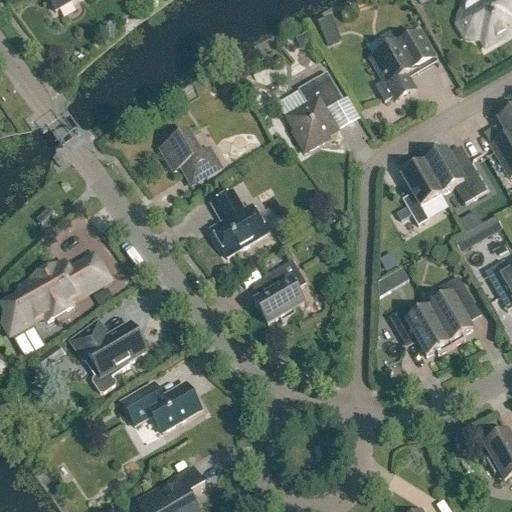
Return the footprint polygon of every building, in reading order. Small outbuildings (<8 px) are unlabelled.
[(46,0),(56,16),(82,0),(46,0)] [(458,28),(466,40),(476,43),(479,41),(485,52),(503,41),(501,37),(510,32),(511,23),(511,0),(488,0),(489,0),(487,8),(474,15),(468,14),(464,16),(461,18),(458,28)] [(325,52),(345,45),(339,29),(320,36),(325,52)] [(302,55),(314,49),(308,37),(296,43),(302,55)] [(393,102),(395,106),(415,94),(406,80),(415,75),(417,78),(437,66),(420,37),(401,48),(400,46),(371,63),(383,86),(375,91),(385,107),(393,102)] [(343,105),(327,77),(298,94),(299,96),(277,108),(285,122),(293,136),(291,137),(304,159),(321,149),(320,147),(339,136),(326,115),(343,105)] [(511,116),(498,125),(511,147),(495,157),(510,182),(511,181),(511,116)] [(160,154),(173,177),(181,172),(192,191),(221,174),(210,154),(201,159),(188,138),(160,154)] [(446,156),(424,168),(442,200),(455,192),(465,208),(487,196),(472,170),(458,178),(446,156)] [(421,212),(442,200),(424,168),(402,181),(415,203),(405,209),(407,212),(412,220),(418,230),(428,224),(421,212)] [(244,214),(234,196),(211,209),(222,227),(211,234),(227,263),(268,239),(251,210),(244,214)] [(501,217),(511,210),(511,208),(506,198),(494,205),(501,217)] [(401,226),(412,220),(407,212),(397,218),(401,226)] [(495,222),(482,229),(489,241),(502,234),(495,222)] [(281,249),(292,243),(287,235),(277,242),(281,249)] [(465,239),(453,246),(460,258),(472,251),(465,239)] [(289,261),(275,269),(277,273),(292,265),(289,261)] [(14,332),(36,320),(44,322),(47,327),(72,313),(68,306),(107,284),(94,262),(66,278),(57,275),(54,270),(32,283),(34,286),(23,292),(26,297),(2,311),(14,332)] [(282,328),(296,320),(294,316),(304,310),(295,295),(306,289),(292,266),(266,281),(274,295),(254,307),(268,331),(279,324),(282,328)] [(511,275),(510,277),(504,266),(485,277),(500,303),(510,297),(511,299),(511,275)] [(444,305),(429,313),(452,352),(465,344),(463,341),(473,335),(461,315),(473,308),(458,282),(438,294),(444,305)] [(385,283),(378,287),(379,301),(379,302),(385,299),(392,295),(385,283)] [(107,293),(94,301),(100,311),(113,303),(107,293)] [(452,352),(429,313),(414,322),(408,312),(389,322),(404,348),(415,342),(426,362),(436,356),(438,360),(452,352)] [(130,329),(116,337),(109,341),(98,326),(70,347),(83,365),(87,363),(99,379),(93,383),(93,387),(100,397),(104,398),(115,390),(115,387),(112,382),(131,369),(130,367),(147,357),(130,329)] [(38,380),(66,360),(57,349),(30,369),(38,380)] [(154,389),(121,408),(135,431),(153,421),(163,438),(201,415),(186,389),(162,403),(154,389)] [(511,444),(508,437),(484,451),(490,462),(486,465),(494,479),(498,477),(504,487),(511,482),(511,444)] [(173,489),(139,508),(141,511),(195,511),(190,502),(205,493),(193,473),(171,486),(173,489)]
